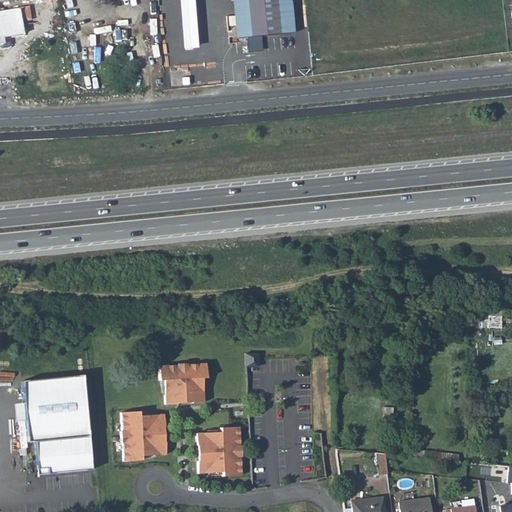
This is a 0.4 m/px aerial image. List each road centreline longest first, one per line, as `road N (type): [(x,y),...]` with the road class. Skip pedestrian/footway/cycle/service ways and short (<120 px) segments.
road 1 (primary): [(0,244),(511,193)]
road 2 (primary): [(511,168),(0,219)]
road 3 (unclassified): [(511,76),(0,118)]
road 4 (residential): [(329,511),(323,498),(306,493),(247,500),(155,486)]
